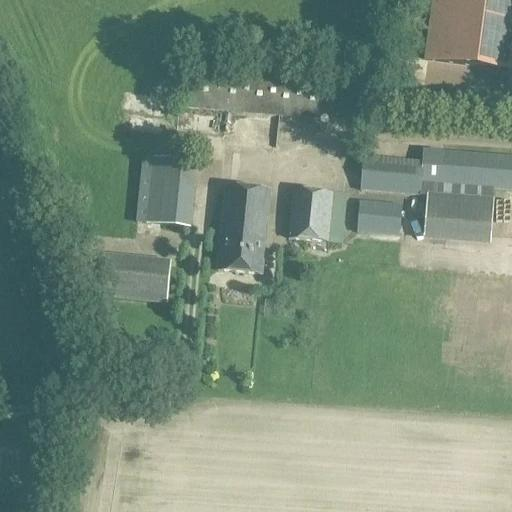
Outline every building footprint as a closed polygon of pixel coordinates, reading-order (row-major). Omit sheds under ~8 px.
[(511,0),(434,0),(426,60),(510,72),(511,53),(511,0)] [(188,72),(185,111),(345,124),(348,81),(340,80),(340,84),(188,72)] [(383,151),(382,162),(363,160),(360,194),(421,199),(421,187),(431,188),(430,197),(428,197),(425,235),(490,240),(493,202),(492,202),(493,193),(511,194),(511,158),(423,152),(423,157),(422,156),(421,165),(410,164),(411,153),(383,151)] [(142,160),(136,225),(190,232),(198,166),(153,161),(142,160)] [(226,190),(218,273),(261,277),(269,194),(226,190)] [(328,246),(334,197),(334,196),(293,192),(288,242),(328,246)] [(334,197),(328,246),(342,247),(347,198),(334,197)] [(361,204),(358,233),(398,238),(401,208),(361,204)] [(161,302),(166,261),(88,252),(83,293),(161,302)]
